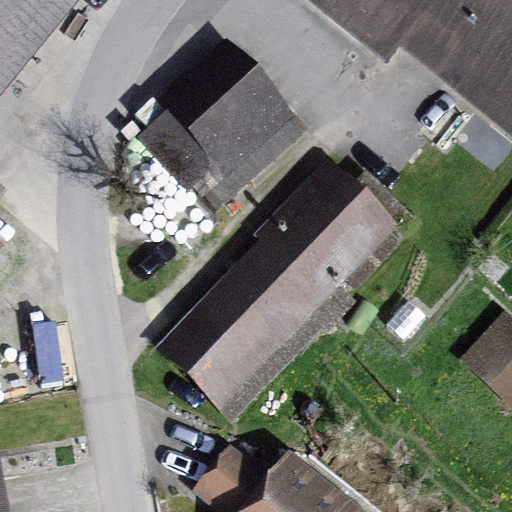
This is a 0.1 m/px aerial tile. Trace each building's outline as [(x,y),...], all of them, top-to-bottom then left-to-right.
[(0,0),(0,75),(65,0),(0,0)] [(511,0),(376,0),(511,108),(511,0)] [(234,54),(164,115),(231,189),(300,127),(234,54)] [(405,241),(341,180),(164,366),(228,427),(405,241)] [(0,217),(8,207),(0,200),(0,217)] [(511,320),(470,363),(511,403),(511,320)] [(334,511),(292,480),(283,492),(240,460),(206,504),(216,511),(334,511)] [(11,511),(4,464),(0,464),(0,511),(11,511)]
